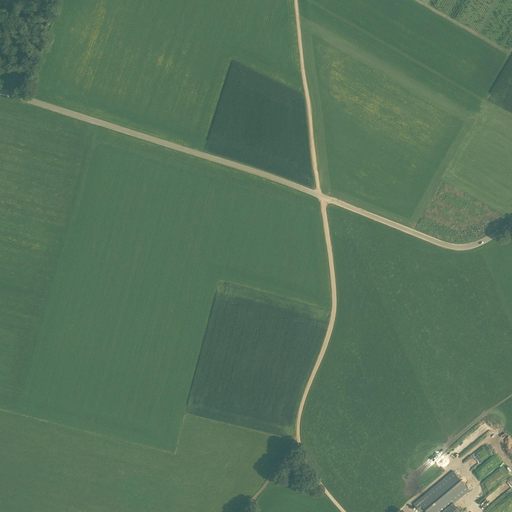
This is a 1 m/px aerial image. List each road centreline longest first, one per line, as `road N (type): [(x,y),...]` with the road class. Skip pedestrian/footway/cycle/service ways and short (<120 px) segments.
road 1 (unclassified): [(511,222),(455,246),(0,91)]
road 2 (track): [(298,440),(333,293),(297,0)]
